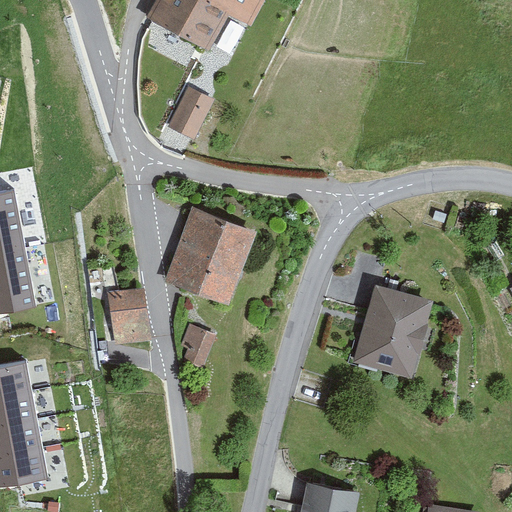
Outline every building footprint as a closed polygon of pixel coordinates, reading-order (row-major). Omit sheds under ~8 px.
[(156,0),(147,16),(207,48),(228,13),(251,25),(264,0),(156,0)] [(216,98),(188,85),(168,126),(196,139),(216,98)] [(14,189),(0,192),(0,252),(25,247),(14,189)] [(254,232),(195,210),(168,281),(227,303),(254,232)] [(0,252),(0,311),(36,305),(25,247),(0,252)] [(432,298),(375,282),(353,362),(409,377),(432,298)] [(141,283),(107,287),(114,342),(148,338),(141,283)] [(217,331),(192,320),(177,353),(202,364),(217,331)] [(25,360),(0,365),(0,398),(31,392),(25,360)] [(31,392),(0,398),(0,428),(37,422),(31,392)] [(37,422),(0,428),(0,457),(42,450),(37,422)] [(42,450),(0,457),(0,485),(47,476),(42,450)] [(355,511),(359,492),(306,483),(300,511),(355,511)]
